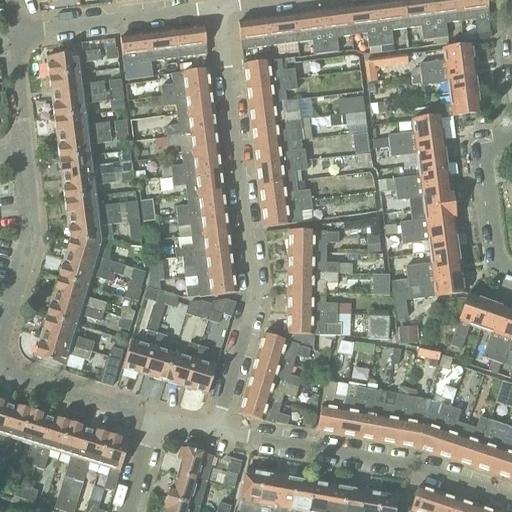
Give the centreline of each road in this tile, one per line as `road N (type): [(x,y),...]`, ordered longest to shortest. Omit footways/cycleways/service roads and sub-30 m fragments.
road 1 (residential): [(215,431),(256,309),(219,9)]
road 2 (residential): [(511,502),(396,464),(215,431)]
road 3 (residential): [(19,35),(219,9)]
road 4 (residential): [(152,419),(11,374),(0,355)]
road 5 (residential): [(22,152),(29,232),(11,311)]
road 6 (residential): [(511,266),(499,262),(485,162),(489,149),(511,139)]
